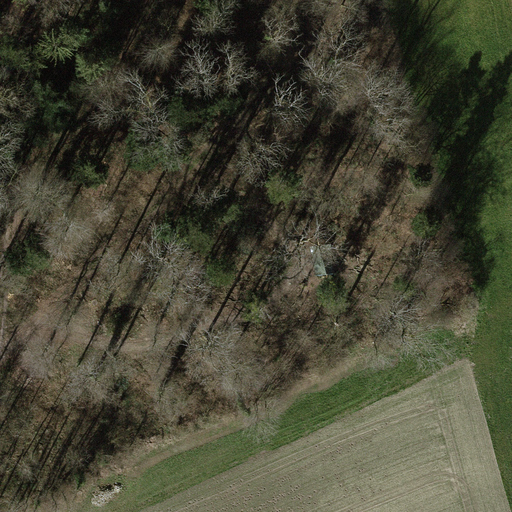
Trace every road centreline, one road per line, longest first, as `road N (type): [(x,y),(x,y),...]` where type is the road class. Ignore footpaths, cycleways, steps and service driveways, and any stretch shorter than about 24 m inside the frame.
road 1 (track): [(0,361),(273,90),(383,11)]
road 2 (track): [(0,348),(0,149)]
